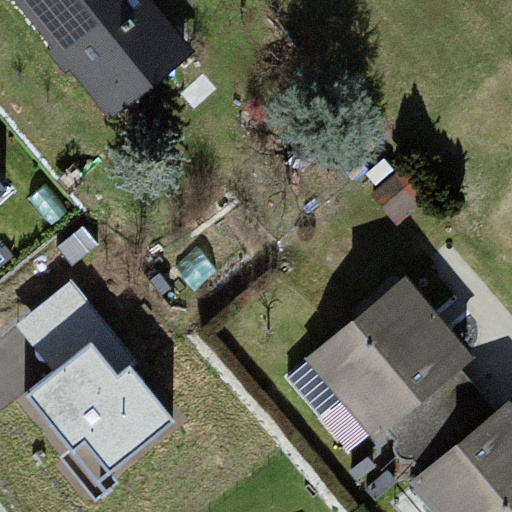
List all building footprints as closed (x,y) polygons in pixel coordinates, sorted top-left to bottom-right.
[(162,0),(23,0),(124,128),(210,61),(162,0)] [(0,206),(16,193),(0,175),(0,206)] [(142,364),(78,284),(23,328),(73,391),(51,408),(108,480),(175,426),(132,372),(142,364)] [(411,284),(309,368),(378,451),(479,366),(411,284)] [(511,511),(511,408),(414,486),(434,511),(511,511)]
